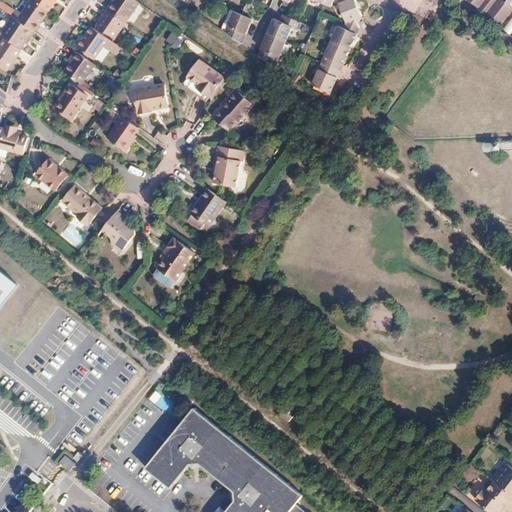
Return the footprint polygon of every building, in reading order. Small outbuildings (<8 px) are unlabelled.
[(33,0),(31,0),(18,19),(35,31),(40,24),(39,24),(42,19),(43,20),(49,11),(33,0)] [(33,0),(49,11),(54,4),(52,3),(54,0),(56,0),(57,0),(56,0),(33,0)] [(114,0),(114,1),(108,9),(126,22),(140,3),(136,0),(114,0)] [(334,0),(334,1),(340,4),(347,22),(356,18),(363,16),(356,0),(350,0),(349,0),(334,0)] [(486,10),(473,0),(470,4),(483,14),(486,10)] [(511,0),(473,0),(486,10),(497,19),(511,2),(507,0),(511,0)] [(115,39),(127,22),(126,22),(108,9),(97,26),(115,39)] [(511,12),(509,10),(495,28),(511,34),(511,12)] [(235,11),(226,32),(242,43),(253,19),(235,11)] [(268,34),(286,42),(293,27),(298,29),(301,22),(284,15),(281,21),(275,19),(268,34)] [(1,35),(5,38),(21,49),(25,43),(29,38),(31,39),(37,32),(35,31),(18,19),(14,16),(2,33),(1,35)] [(333,41),(351,49),(360,28),(359,25),(356,18),(347,22),(344,28),(339,26),(333,41)] [(117,54),(122,47),(93,27),(88,33),(90,35),(87,39),(85,38),(79,47),(95,59),(105,46),(117,54)] [(166,40),(173,45),(179,37),(172,32),(166,40)] [(268,34),(259,55),(275,67),(286,42),(268,34)] [(21,49),(5,38),(0,45),(0,64),(8,70),(22,49),(21,49)] [(351,49),(333,41),(323,63),(341,71),(351,49)] [(74,58),(71,63),(65,72),(82,83),(95,64),(76,51),(72,57),(74,58)] [(200,60),(189,76),(200,84),(203,86),(201,90),(211,97),(224,77),(200,60)] [(313,84),(331,92),(341,71),(323,63),(313,84)] [(200,84),(189,76),(184,84),(207,101),(211,97),(201,90),(197,87),(200,84)] [(151,106),(168,103),(165,83),(135,89),(139,112),(152,109),(151,106)] [(71,84),(66,90),(68,92),(62,100),(60,99),(51,112),(68,124),(88,96),(71,84)] [(229,102),(224,108),(215,119),(231,133),(255,105),(236,89),(227,101),(229,102)] [(139,128),(122,116),(107,137),(127,151),(133,142),(130,140),(135,134),(139,128)] [(0,127),(0,147),(24,154),(29,137),(21,135),(15,133),(15,131),(16,129),(6,126),(5,129),(0,127)] [(219,146),(216,165),(218,165),(216,174),(214,182),(236,187),(242,161),(243,161),(245,151),(219,146)] [(50,159),(37,174),(56,190),(69,175),(62,169),(61,170),(57,167),(57,166),(50,159)] [(89,225),(102,209),(86,196),(87,194),(77,186),(64,201),(80,214),(79,216),(89,225)] [(228,202),(208,188),(202,197),(206,199),(201,205),(198,202),(191,213),(193,214),(189,220),(203,230),(207,224),(211,226),(228,202)] [(103,208),(87,194),(86,196),(102,209),(103,208)] [(119,211),(103,230),(120,244),(127,250),(138,237),(136,229),(127,222),(123,219),(125,216),(119,211)] [(171,276),(176,280),(196,253),(176,239),(170,247),(172,249),(168,255),(159,268),(155,273),(156,277),(166,284),(171,276)] [(127,250),(120,244),(117,248),(123,254),(127,250)] [(0,308),(19,286),(0,269),(0,308)] [(171,276),(166,284),(169,286),(172,285),(176,280),(171,276)] [(185,462),(196,462),(220,434),(188,408),(176,422),(141,466),(166,486),(185,462)] [(296,496),(220,434),(196,462),(228,488),(229,500),(219,511),(260,511),(265,506),(272,511),(283,511),(290,503),(296,496)] [(491,481),(494,483),(511,496),(511,468),(509,466),(502,473),(499,470),(491,481)] [(490,511),(505,511),(507,510),(510,511),(511,511),(511,496),(494,483),(486,493),(482,490),(475,500),(490,511)] [(301,511),(290,503),(283,511),(301,511)]
